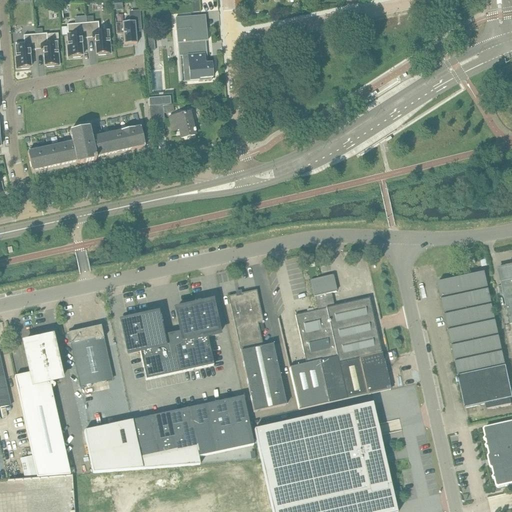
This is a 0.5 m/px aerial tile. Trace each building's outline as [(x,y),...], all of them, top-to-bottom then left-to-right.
[(123,34),(124,45),(137,44),(136,29),(141,28),(140,11),(129,12),(130,23),(115,24),(116,34),(123,34)] [(182,57),(184,82),(199,81),(199,79),(212,78),(211,64),(208,64),(207,56),(205,56),(203,41),(207,41),(206,33),(207,33),(206,27),(201,28),(200,17),(205,16),(205,15),(175,18),(176,30),(179,57),(182,57)] [(106,54),(110,54),(109,40),(108,32),(99,33),(98,22),(93,23),(87,23),(88,39),(94,38),(95,44),(96,44),(96,55),(98,55),(98,56),(106,55),(106,54)] [(81,39),(88,39),(87,23),(67,25),(68,35),(67,35),(68,44),(67,44),(68,57),(73,57),(73,58),(80,57),(80,56),(82,56),(81,45),(82,45),(81,39)] [(54,66),(59,65),(58,52),(57,52),(56,44),(47,44),(46,34),(35,35),(36,50),(43,50),(43,55),(44,55),(45,66),(46,66),(47,67),(54,66)] [(30,51),(36,50),(35,35),(23,36),(24,43),(15,44),(16,55),(15,55),(16,69),(21,68),(21,69),(29,69),(29,68),(30,68),(30,57),(30,51)] [(149,98),(149,106),(171,105),(170,97),(149,98)] [(162,106),(149,107),(151,122),(164,120),(162,106)] [(179,130),(181,139),(195,136),(194,133),(195,132),(195,130),(193,130),(191,119),(188,119),(187,114),(169,118),(172,132),(179,130)] [(145,147),(140,128),(91,139),(89,128),(70,132),(72,143),(27,153),(32,172),(76,162),(77,165),(96,161),(95,158),(145,147)] [(506,268),(498,270),(501,286),(498,287),(500,296),(503,295),(510,325),(511,324),(511,262),(505,266),(506,268)] [(511,398),(511,395),(487,282),(485,273),(437,283),(465,409),(511,398)] [(339,363),(382,354),(380,346),(383,345),(381,334),(377,335),(373,314),(376,314),(374,306),(371,306),(369,298),(332,307),(329,294),(337,292),(333,275),(311,280),(317,310),(295,315),(306,364),(289,368),(299,410),(328,403),(347,399),(339,363)] [(264,323),(259,301),(257,292),(228,298),(231,308),(253,412),(286,405),(273,345),(263,347),(258,324),(261,323),(262,324),(264,323)] [(212,302),(194,306),(200,338),(190,341),(196,369),(213,366),(207,337),(219,335),(212,302)] [(180,332),(171,334),(179,373),(196,369),(190,341),(200,338),(194,306),(176,310),(180,332)] [(157,314),(139,318),(146,350),(156,348),(163,377),(179,373),(171,334),(162,336),(157,314)] [(146,350),(139,318),(121,322),(128,354),(139,352),(146,380),(163,377),(156,348),(146,350)] [(112,379),(103,336),(101,326),(68,334),(80,386),(112,379)] [(61,379),(52,337),(24,343),(30,373),(15,377),(37,478),(70,475),(49,382),(61,379)] [(382,353),(382,354),(339,363),(347,399),(368,395),(389,390),(390,390),(390,389),(391,389),(388,380),(384,360),(383,360),(382,354),(382,353)] [(0,408),(10,406),(0,359),(0,408)] [(243,397),(224,401),(235,449),(253,445),(243,397)] [(235,449),(224,401),(206,405),(216,453),(235,449)] [(372,404),(254,430),(272,511),(396,511),(381,444),(377,425),(372,404)] [(206,405),(187,409),(195,448),(197,457),(216,453),(206,405)] [(187,409),(169,413),(177,452),(195,448),(187,409)] [(169,413),(150,418),(158,456),(177,452),(169,413)] [(158,456),(150,418),(131,422),(140,460),(158,456)] [(511,421),(485,428),(483,430),(485,437),(484,440),(486,441),(486,444),(485,447),(487,448),(489,457),(491,458),(493,465),(492,467),(493,476),(492,478),(494,479),(496,487),(498,488),(511,484),(511,421)] [(131,422),(84,432),(93,473),(199,465),(197,457),(195,448),(177,452),(158,456),(140,460),(131,422)]
